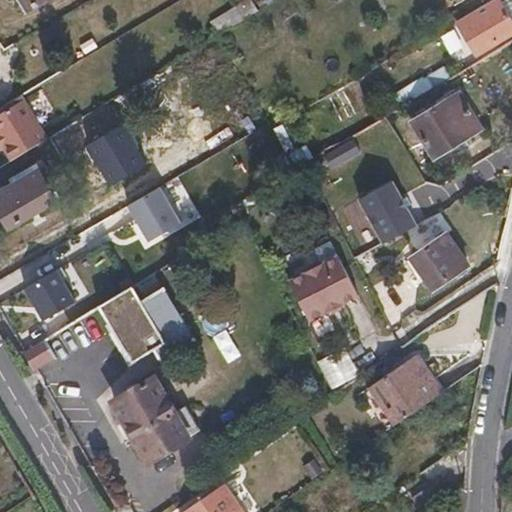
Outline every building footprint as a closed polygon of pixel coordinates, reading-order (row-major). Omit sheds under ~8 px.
[(46,0),(21,0),(27,10),(46,0)] [(465,16),(458,21),(475,49),(511,27),(511,21),(501,3),(491,8),(488,3),(465,16)] [(403,104),(451,75),(446,64),(427,76),(425,74),(395,91),(403,104)] [(463,90),(417,117),(438,153),(484,126),(463,90)] [(48,138),(22,97),(0,109),(0,142),(4,148),(11,160),(27,151),(48,138)] [(146,164),(122,123),(86,145),(111,185),(146,164)] [(354,138),(327,153),(335,168),(362,152),(354,138)] [(0,211),(9,228),(56,201),(35,166),(11,179),(14,186),(0,193),(0,211)] [(396,179),(362,196),(386,241),(420,222),(396,179)] [(183,226),(160,187),(128,206),(151,245),(183,226)] [(450,236),(416,260),(437,292),(472,268),(450,236)] [(315,251),(316,264),(322,265),(336,259),(329,244),(315,251)] [(287,283),(292,295),(339,264),(336,259),(322,265),(316,264),(303,271),(302,276),(287,283)] [(357,298),(339,264),(292,295),(307,324),(357,298)] [(78,300),(59,268),(25,289),(44,321),(78,300)] [(131,287),(98,308),(132,363),(155,349),(162,360),(193,341),(162,288),(139,302),(131,287)] [(56,358),(45,339),(25,352),(35,370),(56,358)] [(367,389),(392,428),(441,395),(415,356),(367,389)] [(149,460),(200,429),(186,406),(175,412),(154,379),(115,404),(149,460)] [(467,442),(454,451),(454,466),(466,466),(467,442)] [(421,511),(445,496),(436,483),(412,500),(419,511),(421,511)] [(237,511),(222,488),(185,511),(237,511)]
